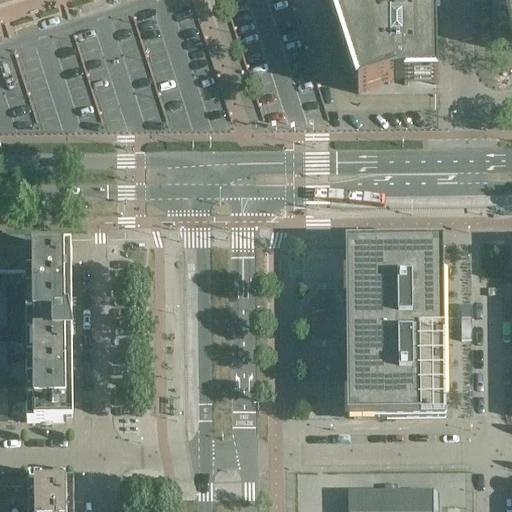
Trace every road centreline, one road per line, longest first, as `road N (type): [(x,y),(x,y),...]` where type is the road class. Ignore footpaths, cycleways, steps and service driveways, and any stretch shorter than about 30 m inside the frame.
road 1 (tertiary): [(201,193),(205,456)]
road 2 (tertiary): [(246,454),(240,193)]
road 3 (residential): [(246,454),(497,452)]
road 4 (tertiary): [(469,158),(222,161)]
road 5 (tertiary): [(240,193),(469,192)]
road 6 (tertiary): [(222,161),(0,165)]
road 7 (tertiary): [(0,196),(201,193)]
road 8 (residential): [(99,454),(95,260)]
road 9 (residential): [(497,452),(493,305)]
